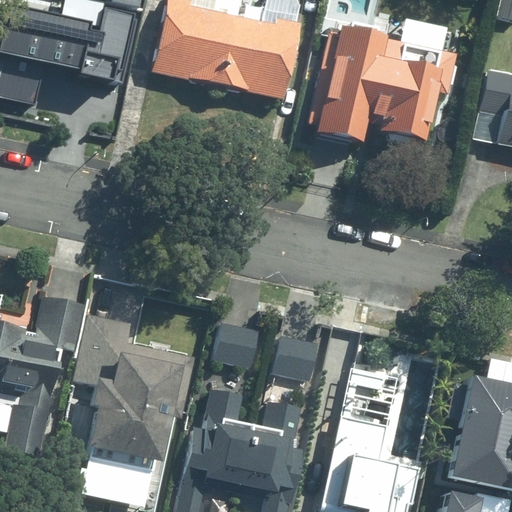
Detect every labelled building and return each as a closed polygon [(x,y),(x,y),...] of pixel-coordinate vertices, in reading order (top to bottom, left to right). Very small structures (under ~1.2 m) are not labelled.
[(122,33),(129,2),(121,0),(0,0),(0,94),(31,101),(39,63),(65,68),(65,64),(75,66),(73,76),(120,86),(131,35),(122,33)] [(164,0),(148,75),(279,102),(296,25),(272,20),(271,26),(186,8),(187,1),(179,0),(164,0)] [(511,0),(498,0),(496,20),(511,21),(511,0)] [(445,52),(326,25),(303,130),(356,142),(360,122),(374,125),(372,132),(424,144),(445,52)] [(470,141),(511,149),(511,76),(484,70),(470,141)] [(71,351),(81,305),(41,296),(32,337),(21,335),(22,328),(0,323),(0,407),(8,409),(0,446),(0,453),(32,460),(56,348),(71,351)] [(126,323),(83,314),(71,373),(88,377),(82,405),(87,406),(78,447),(151,463),(161,416),(176,419),(189,357),(122,343),(126,323)] [(255,329),(219,322),(210,362),(247,369),(255,329)] [(315,343),(277,335),(269,374),(306,381),(315,343)] [(511,381),(477,374),(455,473),(511,484),(511,381)] [(196,511),(201,487),(231,493),(245,424),(235,422),(240,395),(206,388),(198,427),(189,425),(170,511),(196,511)] [(258,426),(245,424),(231,493),(260,499),(256,511),(282,511),(296,449),(289,447),(298,408),(263,400),(258,426)] [(403,511),(413,468),(374,459),(381,425),(335,415),(314,511),(403,511)] [(511,511),(511,503),(451,490),(446,511),(511,511)]
